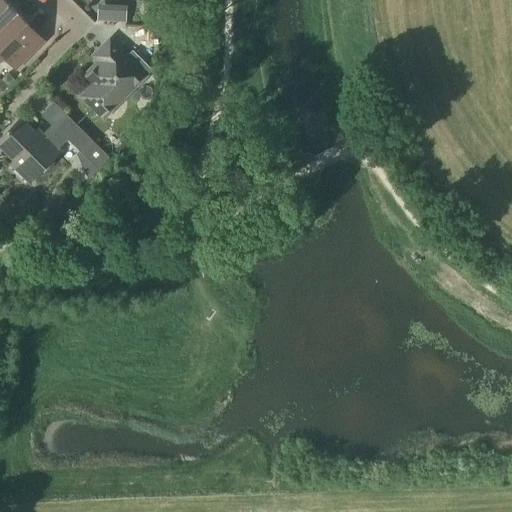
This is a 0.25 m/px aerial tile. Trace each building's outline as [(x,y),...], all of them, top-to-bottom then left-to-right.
[(1,0),(0,0),(0,30),(16,14),(1,0)] [(97,5),(96,21),(126,23),(127,6),(97,5)] [(16,14),(0,30),(0,54),(16,70),(44,42),(16,14)] [(102,120),(115,107),(146,76),(109,40),(92,56),(98,62),(84,76),(91,83),(78,96),(102,120)] [(0,78),(0,93),(14,80),(8,74),(1,80),(0,78)] [(60,151),(58,150),(67,140),(79,151),(76,154),(88,180),(98,171),(110,158),(96,145),(67,116),(54,129),(50,126),(42,134),(38,130),(34,134),(20,120),(0,140),(0,146),(14,161),(11,164),(29,182),(60,151)]
